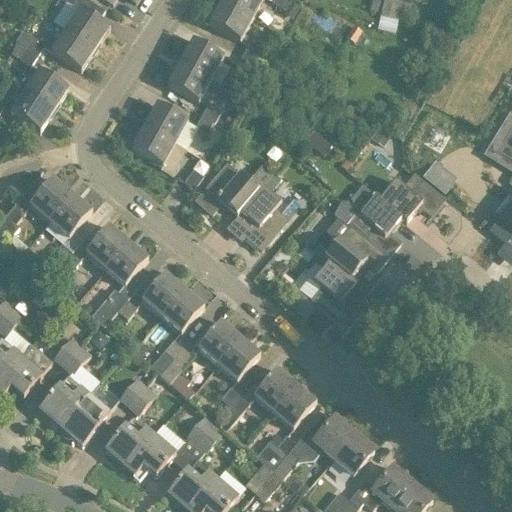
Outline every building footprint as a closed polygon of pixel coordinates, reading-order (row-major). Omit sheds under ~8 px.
[(81,14),(88,3),(82,0),(61,0),(59,3),(79,16),(67,34),(95,53),(110,32),(81,14)] [(98,0),(112,9),(118,0),(124,0),(136,7),(140,0),(98,0)] [(224,0),(221,7),(251,24),(264,2),(260,0),(224,0)] [(285,15),(291,4),(283,0),(275,0),(272,8),(285,15)] [(396,37),(405,5),(386,0),(378,32),(396,37)] [(300,9),(291,4),(285,15),(283,18),(292,23),(300,9)] [(239,47),(251,24),(221,7),(208,30),(239,47)] [(362,35),(353,30),(345,43),(355,48),(362,35)] [(81,75),(95,53),(67,34),(66,36),(65,35),(51,56),(81,75)] [(25,53),(38,62),(45,51),(32,43),(25,53)] [(179,69),(210,86),(222,64),(191,46),(179,69)] [(242,61),(255,68),(265,74),(271,63),(248,50),(242,61)] [(30,72),(38,62),(25,53),(18,64),(30,72)] [(249,79),(255,68),(242,61),(236,72),(249,79)] [(197,109),(210,86),(179,69),(166,92),(197,109)] [(24,97),(54,117),(68,96),(39,75),(24,97)] [(40,139),(54,117),(24,97),(10,119),(40,139)] [(143,131),(175,149),(186,128),(155,110),(143,131)] [(201,122),(213,129),(220,118),(207,111),(201,122)] [(207,140),(213,129),(201,122),(194,133),(207,140)] [(162,173),(175,149),(143,131),(130,155),(162,173)] [(511,131),(495,159),(511,168),(511,131)] [(370,143),(383,152),(389,142),(376,133),(370,143)] [(316,152),(324,143),(315,135),(306,144),(316,152)] [(347,163),(341,170),(346,175),(352,168),(347,163)] [(261,194),(272,181),(261,171),(246,188),(227,172),(196,208),(212,221),(221,211),(236,223),(261,194)] [(193,195),(203,182),(192,175),(183,188),(193,195)] [(272,181),(261,194),(268,200),(279,187),(272,181)] [(379,207),(400,225),(404,229),(418,213),(429,223),(443,206),(413,181),(401,195),(394,189),(379,206),(379,207)] [(49,227),(72,201),(52,184),(30,211),(49,227)] [(279,209),(268,200),(261,194),(236,223),(240,219),(255,232),(246,243),(260,256),(284,229),(299,212),(287,200),(279,209)] [(511,199),(494,221),(499,225),(489,236),(504,249),(511,240),(511,199)] [(72,201),(49,227),(68,244),(78,233),(91,218),(72,201)] [(379,207),(379,206),(374,202),(358,221),(355,220),(348,208),(341,207),(334,220),(336,222),(335,223),(350,235),(386,264),(398,249),(387,240),(393,232),(400,225),(379,207)] [(12,241),(19,233),(16,230),(25,219),(15,211),(0,228),(0,245),(5,250),(12,241)] [(105,275),(128,249),(108,232),(86,258),(105,275)] [(61,270),(71,258),(87,241),(78,233),(68,244),(62,251),(61,250),(46,269),(38,278),(48,286),(61,270)] [(386,264),(350,235),(332,258),(324,266),(327,268),(348,286),(349,285),(362,270),(373,279),(386,264)] [(12,241),(5,250),(19,262),(26,253),(12,241)] [(324,266),(332,258),(320,248),(318,250),(313,257),(322,264),(324,266)] [(128,249),(105,275),(124,292),(137,278),(147,266),(128,249)] [(19,262),(38,278),(46,269),(26,253),(19,262)] [(58,294),(71,278),(81,267),(71,258),(61,270),(48,286),(58,294)] [(353,289),(349,285),(348,286),(327,268),(311,287),(319,293),(310,305),(316,311),(338,329),(351,314),(340,304),(353,289)] [(127,307),(126,306),(145,285),(137,278),(124,292),(118,299),(114,296),(91,323),(104,334),(117,318),(127,307)] [(161,323),(183,296),(164,280),(141,306),(161,323)] [(316,311),(310,305),(298,295),(285,310),(304,325),(316,311)] [(183,296),(161,323),(180,340),(203,313),(183,296)] [(0,329),(14,312),(4,304),(0,309),(0,329)] [(127,307),(117,318),(127,326),(137,315),(127,307)] [(89,321),(93,316),(84,308),(80,313),(89,321)] [(14,312),(0,329),(0,336),(6,342),(24,320),(14,312)] [(218,371),(240,344),(220,328),(198,354),(218,371)] [(98,335),(90,346),(100,354),(108,344),(98,335)] [(63,372),(81,351),(71,342),(53,364),(63,372)] [(0,388),(21,364),(13,357),(14,356),(0,344),(0,388)] [(240,344),(218,371),(237,387),(260,361),(240,344)] [(142,346),(134,357),(141,362),(149,351),(142,346)] [(159,381),(173,366),(183,354),(173,346),(163,357),(150,373),(159,381)] [(21,364),(0,388),(0,402),(2,404),(10,395),(23,405),(53,369),(31,351),(21,364)] [(81,351),(63,372),(73,380),(90,359),(81,351)] [(183,354),(173,366),(159,381),(169,390),(180,377),(193,362),(183,354)] [(274,418),(296,392),(276,375),(254,402),(274,418)] [(169,390),(188,405),(194,398),(187,391),(191,387),(180,377),(169,390)] [(60,435),(87,402),(80,396),(82,394),(68,382),(59,394),(58,393),(39,416),(60,435)] [(128,413),(146,391),(137,384),(119,405),(128,413)] [(146,391),(128,413),(138,421),(156,400),(146,391)] [(296,392),(274,418),(293,435),(316,409),(296,392)] [(229,414),(239,402),(230,394),(220,405),(229,414)] [(87,402),(60,435),(69,442),(82,453),(90,444),(109,421),(87,402)] [(215,430),(224,438),(249,410),(239,402),(229,414),(215,430)] [(196,451),(214,429),(204,421),(186,443),(196,451)] [(126,475),(154,442),(132,424),(104,457),(126,475)] [(333,465),(353,441),(333,424),(317,445),(307,437),(296,450),(272,479),(281,487),(282,487),(281,486),(303,461),(312,468),(322,456),(333,465)] [(224,438),(215,430),(214,429),(196,451),(205,458),(206,459),(224,438)] [(296,450),(286,441),(277,452),(270,446),(255,463),(263,470),(262,471),(272,479),(296,450)] [(353,441),(333,465),(352,481),(373,457),(353,441)] [(154,442),(126,475),(135,482),(142,473),(155,483),(175,461),(154,442)] [(255,499),(272,479),(262,471),(245,491),(255,499)] [(388,511),(393,511),(412,491),(392,474),(374,496),(363,509),(366,511),(376,511),(381,506),(388,511)] [(180,511),(194,511),(216,486),(207,478),(199,487),(189,478),(187,477),(167,500),(180,511)] [(264,508),(281,487),(272,479),(255,499),(264,508)] [(216,486),(194,511),(230,511),(237,504),(216,486)] [(364,487),(348,506),(343,511),(360,511),(363,509),(374,496),(364,487)] [(412,491),(393,511),(427,511),(432,507),(412,491)] [(343,511),(348,506),(339,498),(326,511),(343,511)]
